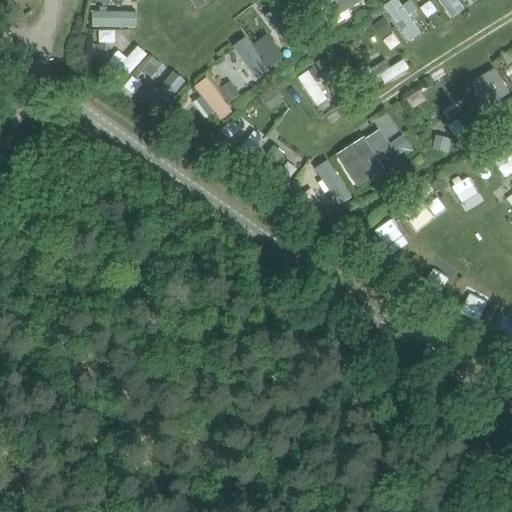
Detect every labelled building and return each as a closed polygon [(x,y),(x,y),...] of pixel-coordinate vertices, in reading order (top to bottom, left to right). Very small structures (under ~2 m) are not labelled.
[(242,42),(271,21),(260,6),(231,26),(242,42)] [(78,7),(77,33),(116,34),(116,8),(78,7)] [(385,19),(374,27),(383,39),(394,32),(385,19)] [(365,43),(372,54),(383,46),(376,35),(365,43)] [(259,36),(249,46),(257,54),(267,45),(259,36)] [(88,39),(89,53),(102,52),(101,38),(88,39)] [(511,39),(495,52),(511,74),(511,39)] [(224,43),(214,51),(236,81),(247,73),(224,43)] [(120,73),(127,54),(114,49),(107,68),(120,73)] [(312,58),(291,68),(305,96),(325,87),(312,58)] [(214,79),(224,69),(214,59),(203,70),(214,79)] [(388,62),(366,71),(370,84),(393,75),(388,62)] [(438,91),(451,112),(489,90),(476,68),(438,91)] [(144,86),(137,79),(122,95),(143,114),(169,85),(156,73),(144,86)] [(293,75),(282,80),(296,110),(307,105),(293,75)] [(230,84),(222,90),(230,103),(239,97),(230,84)] [(193,114),(181,124),(190,133),(201,122),(193,114)] [(213,117),(200,126),(210,140),(223,131),(213,117)] [(348,141),(355,154),(367,148),(361,135),(348,141)] [(348,140),(319,153),(337,190),(366,177),(348,140)] [(483,160),(497,175),(505,166),(492,152),(483,160)] [(311,161),(328,198),(337,193),(319,157),(311,161)] [(316,208),(329,200),(309,164),(295,172),(316,208)] [(445,180),(436,186),(441,192),(449,187),(445,180)] [(511,187),(499,193),(507,209),(511,207),(511,187)] [(403,235),(418,223),(403,204),(388,215),(403,235)] [(364,235),(355,239),(358,245),(367,241),(364,235)]
